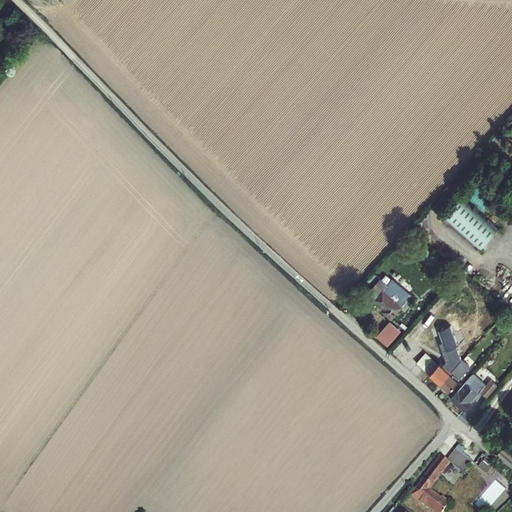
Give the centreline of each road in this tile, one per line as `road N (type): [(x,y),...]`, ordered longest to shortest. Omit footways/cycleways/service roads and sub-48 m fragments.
road 1 (unclassified): [(15,0),(251,236),(454,419)]
road 2 (residential): [(454,419),(376,511)]
